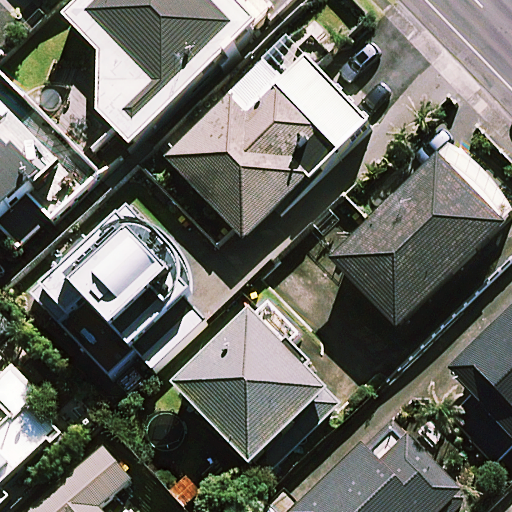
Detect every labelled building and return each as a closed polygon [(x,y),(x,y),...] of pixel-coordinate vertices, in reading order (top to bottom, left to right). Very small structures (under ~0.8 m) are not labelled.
[(104,114),(135,148),(263,30),(235,0),(105,0),(77,26),(106,58),(104,114)] [(310,63),(284,88),(265,68),(169,160),(248,242),(370,126),(310,63)] [(0,234),(52,185),(0,130),(0,234)] [(511,228),(446,160),(338,264),(403,332),(511,228)] [(56,200),(11,236),(23,252),(68,216),(56,200)] [(216,316),(126,220),(50,291),(77,320),(95,303),(158,371),(216,316)] [(344,408),(256,316),(181,389),(268,480),(344,408)] [(511,319),(455,373),(511,433),(511,319)] [(46,398),(3,353),(0,355),(0,494),(58,441),(31,412),(46,398)] [(451,511),(464,500),(397,428),(305,511),(451,511)] [(102,511),(135,484),(107,450),(35,511),(102,511)]
